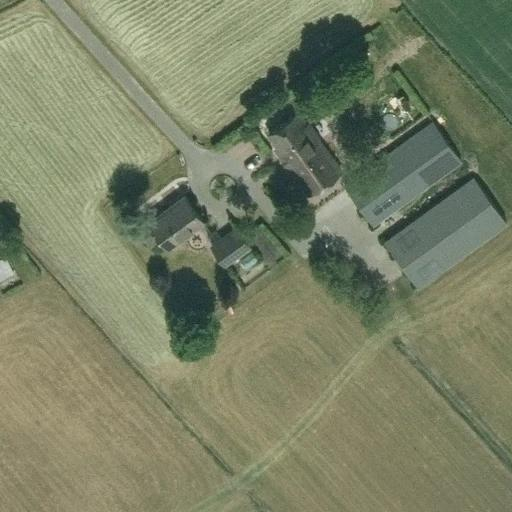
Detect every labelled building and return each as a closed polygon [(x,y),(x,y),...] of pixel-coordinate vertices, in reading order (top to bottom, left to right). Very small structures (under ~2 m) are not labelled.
[(308,194),(341,170),(297,112),(269,133),(278,146),(275,149),(308,194)] [(344,185),(373,225),(421,190),(461,161),(432,121),(344,185)] [(473,177),(385,241),(418,286),(506,222),(473,177)] [(149,222),(149,223),(143,228),(142,232),(149,241),(153,242),(160,237),(168,248),(204,222),(185,196),(149,222)] [(236,227),(211,246),(225,264),(250,246),(236,227)] [(0,258),(0,280),(14,274),(5,256),(0,258)]
